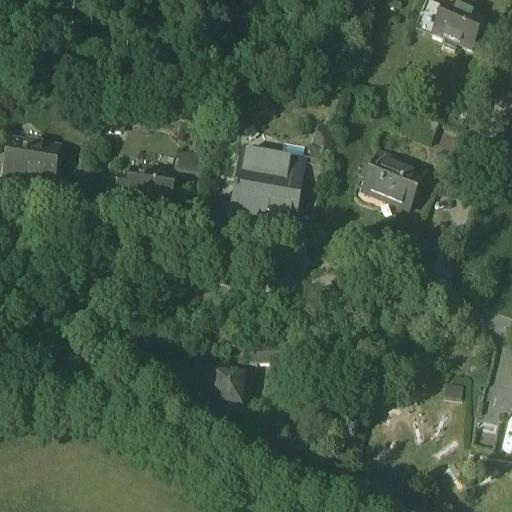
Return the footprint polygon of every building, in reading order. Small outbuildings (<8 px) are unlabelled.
[(399,27),(372,0),(358,0),(329,29),(330,30),(336,24),(350,38),(344,43),(344,47),(359,62),(364,62),(369,57),(384,43),(400,28),(399,27)] [(402,24),(399,27),(400,28),(384,43),(394,54),(413,36),(402,24)] [(440,121),(423,114),(411,143),(428,150),(440,121)] [(472,133),(447,122),(449,118),(444,116),(443,120),(441,119),(440,121),(428,150),(441,155),(439,161),(451,167),(453,160),(468,167),(478,145),(468,141),(472,133)] [(435,236),(416,227),(407,248),(427,256),(435,236)] [(337,240),(329,237),(325,248),(333,251),(337,240)] [(60,246),(11,238),(8,253),(4,253),(0,273),(0,275),(4,276),(4,277),(53,286),(60,246)] [(320,268),(302,265),(301,271),(302,272),(298,291),(316,294),(320,268)] [(301,271),(272,266),(270,280),(239,275),(236,294),(234,293),(233,299),(235,299),(232,315),(292,325),(298,291),(302,272),(301,271)] [(417,288),(375,270),(362,302),(404,319),(412,301),(415,302),(419,292),(416,291),(417,288)] [(175,278),(131,271),(129,280),(118,278),(115,298),(170,306),(175,278)] [(202,294),(188,292),(183,317),(197,320),(202,294)] [(285,441),(242,443),(243,461),(286,459),(285,441)] [(229,464),(229,467),(213,465),(208,471),(207,480),(211,484),(209,503),(243,506),(247,469),(243,469),(243,466),(229,464)]
